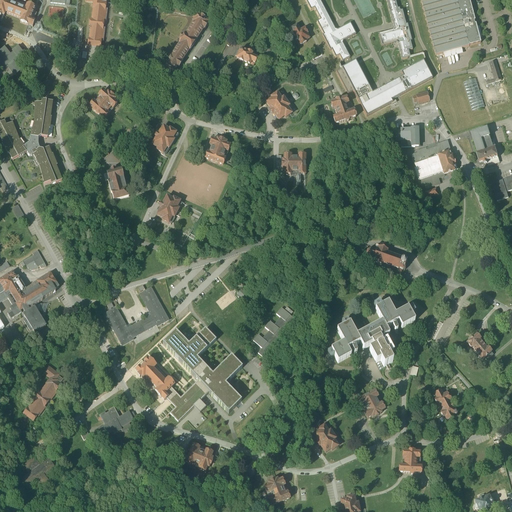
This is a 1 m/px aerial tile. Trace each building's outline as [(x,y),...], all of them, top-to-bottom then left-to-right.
[(28,25),(32,27),(35,21),(33,20),(30,19),(33,13),(33,12),(35,8),(27,5),(26,6),(25,9),(9,2),(10,0),(0,0),(1,0),(0,1),(0,14),(1,15),(1,14),(4,15),(5,12),(21,19),(20,22),(28,25)] [(26,6),(12,0),(10,0),(9,2),(25,9),(26,6)] [(93,0),(93,2),(93,9),(92,19),(90,19),(89,29),(90,29),(89,39),(88,46),(100,47),(101,41),(101,40),(98,40),(99,29),(102,29),(103,21),(100,21),(102,10),(105,10),(105,3),(100,2),(100,0),(93,0)] [(339,56),(342,62),(350,58),(342,44),(343,41),(356,35),(350,24),(337,31),(335,30),(319,0),(305,0),(311,10),(314,8),(320,20),(317,22),(324,35),(322,36),(330,51),(331,50),(335,58),(339,56)] [(398,44),(402,59),(410,57),(408,51),(412,50),(410,41),(412,41),(407,24),(406,25),(402,11),(398,12),(395,0),(386,0),(394,29),(393,31),(379,34),(382,46),(396,43),(398,44)] [(469,47),(456,0),(420,0),(421,2),(420,3),(422,4),(423,8),(422,9),(423,10),(424,14),(423,15),(425,16),(426,19),(425,21),(426,22),(427,25),(426,27),(428,28),(429,31),(428,33),(429,33),(430,37),(429,38),(431,39),(432,43),(431,44),(432,45),(433,49),(432,50),(434,51),(435,56),(443,54),(462,49),(469,47)] [(468,0),(456,0),(469,47),(480,44),(479,39),(476,27),(475,25),(474,22),(475,22),(468,0)] [(165,66),(174,73),(178,68),(179,68),(182,63),(181,62),(189,51),(190,51),(196,42),(196,41),(203,30),(204,31),(208,25),(207,25),(208,22),(204,19),(201,17),(196,14),(193,20),(194,20),(192,22),(194,23),(186,35),(184,37),(182,36),(179,41),(181,42),(179,44),(171,56),(170,55),(167,60),(166,60),(164,63),(166,64),(165,66)] [(304,29),(303,30),(302,29),(299,30),(293,34),(296,40),(295,40),(295,41),(298,46),(300,46),(306,43),(306,42),(309,40),(307,35),(304,29)] [(20,70),(16,65),(13,62),(18,58),(20,60),(25,55),(18,47),(13,51),(14,52),(11,54),(4,47),(0,50),(0,61),(1,62),(0,63),(0,73),(2,73),(2,72),(8,67),(14,75),(20,70)] [(310,54),(313,61),(322,56),(319,49),(310,54)] [(463,55),(462,49),(443,54),(444,60),(463,55)] [(240,50),(239,53),(237,57),(236,59),(239,60),(243,62),(247,64),(250,65),(253,66),(254,64),(255,64),(257,59),(255,58),(251,56),(252,54),(247,52),(242,50),(240,50)] [(353,91),(366,117),(392,103),(393,104),(395,103),(394,100),(395,99),(399,97),(432,79),(423,62),(401,73),(403,77),(392,83),(388,85),(372,93),(355,61),(342,69),(336,72),(348,94),(353,91)] [(489,64),(491,72),(498,70),(495,62),(489,64)] [(2,72),(2,73),(3,75),(7,72),(11,77),(14,75),(8,67),(2,72)] [(501,81),(498,70),(491,72),(492,73),(491,73),(492,75),(492,74),(494,80),(486,83),(486,85),(488,85),(489,85),(493,83),(494,83),(501,81)] [(463,83),(472,112),(484,108),(475,79),(463,83)] [(99,116),(103,120),(108,115),(113,109),(117,104),(114,101),(115,100),(113,98),(113,97),(110,95),(108,93),(106,95),(103,92),(98,96),(100,98),(95,104),(94,102),(89,107),(93,110),(100,116),(99,116)] [(279,93),(277,95),(277,94),(271,98),(272,100),(266,103),(270,108),(269,108),(271,111),(270,112),(272,115),(273,114),(275,116),(278,121),(284,117),(285,119),(291,114),(293,113),(289,107),(283,99),(279,93)] [(416,96),(413,97),(414,103),(417,102),(418,105),(429,102),(427,93),(416,96)] [(349,104),(348,104),(346,99),(341,101),(341,100),(336,102),(336,103),(331,105),(332,110),(334,109),(337,117),(333,119),(335,125),(345,121),(345,122),(349,121),(348,120),(355,118),(353,111),(352,112),(349,104)] [(35,121),(31,134),(41,137),(47,138),(52,102),(42,101),(42,103),(35,103),(35,121)] [(0,121),(0,135),(3,142),(2,142),(8,153),(9,152),(13,159),(18,156),(19,157),(26,152),(24,146),(19,140),(12,123),(6,125),(4,121),(1,123),(0,121)] [(169,149),(174,141),(172,139),(176,133),(170,129),(169,130),(163,127),(160,132),(160,131),(158,135),(157,134),(155,137),(156,138),(154,140),(155,140),(152,145),(157,149),(156,150),(163,154),(167,148),(169,149)] [(411,147),(411,148),(415,148),(418,147),(418,137),(418,132),(419,132),(419,130),(418,130),(418,129),(411,130),(400,130),(394,131),(395,141),(401,141),(401,148),(411,147)] [(476,154),(480,167),(488,164),(487,162),(492,160),(498,158),(496,153),(498,153),(496,146),(493,147),(490,137),(488,130),(482,131),(479,132),(479,133),(472,135),(474,142),(478,154),(476,154)] [(41,137),(31,134),(29,143),(24,146),(26,152),(30,157),(33,155),(43,150),(40,150),(38,144),(38,138),(41,137)] [(211,139),(209,146),(212,147),(209,154),(206,153),(204,159),(209,161),(218,164),(217,164),(222,166),(225,159),(222,159),(225,152),(227,152),(229,146),(225,145),(226,143),(223,142),(223,141),(219,140),(217,139),(216,141),(211,139)] [(424,183),(426,189),(440,184),(438,179),(444,177),(444,176),(455,172),(457,171),(457,170),(454,162),(452,156),(452,157),(451,152),(450,152),(447,142),(436,146),(437,148),(426,151),(426,149),(417,152),(418,154),(411,156),(415,169),(414,169),(415,172),(416,175),(419,185),(424,183)] [(43,150),(33,155),(40,166),(45,184),(51,182),(52,185),(62,181),(49,148),(43,150)] [(284,170),(284,175),(291,175),(297,175),(298,175),(305,175),(305,170),(305,161),(305,156),(298,156),(298,159),(291,159),(291,156),(284,156),(284,161),(282,161),(282,164),(282,168),(282,170),(284,170)] [(112,173),(107,174),(109,181),(109,182),(108,182),(111,194),(112,193),(114,201),(129,197),(127,189),(126,189),(123,178),(121,170),(115,172),(115,170),(111,171),(112,173)] [(0,187),(3,192),(8,189),(0,174),(0,187)] [(492,185),(497,202),(509,199),(507,193),(511,191),(511,178),(503,182),(503,181),(492,185)] [(425,193),(427,199),(438,195),(436,189),(425,193)] [(168,224),(172,217),(174,218),(178,210),(176,208),(180,202),(173,198),(172,200),(166,196),(164,202),(163,202),(162,205),(161,204),(159,208),(160,208),(159,211),(156,216),(162,219),(161,221),(168,224)] [(12,208),(20,222),(25,219),(17,205),(12,208)] [(397,273),(401,274),(402,272),(403,271),(403,270),(404,270),(404,271),(405,270),(404,269),(406,265),(407,264),(407,263),(405,264),(405,263),(406,259),(403,257),(403,258),(402,257),(402,259),(397,257),(398,256),(397,255),(396,257),(392,255),(393,254),(392,253),(391,255),(387,254),(387,252),(389,251),(388,250),(387,251),(385,250),(386,249),(385,248),(382,247),(381,247),(381,249),(379,248),(379,247),(378,247),(378,249),(372,246),(371,250),(371,248),(370,248),(370,250),(368,251),(367,250),(366,251),(367,251),(366,254),(365,254),(365,255),(366,254),(367,257),(366,258),(367,258),(368,257),(368,258),(367,261),(373,263),(372,264),(372,265),(373,264),(375,265),(374,266),(375,267),(375,266),(378,268),(379,268),(380,267),(381,267),(381,268),(383,268),(382,267),(383,265),(387,267),(386,268),(387,269),(388,267),(392,269),(391,270),(392,271),(393,269),(397,271),(397,272),(397,273)] [(31,269),(31,271),(35,270),(38,268),(40,267),(41,269),(44,268),(46,267),(37,251),(32,254),(34,256),(20,263),(23,267),(25,267),(26,268),(28,268),(31,268),(31,269)] [(0,272),(9,267),(7,262),(0,266),(0,272)] [(0,300),(7,297),(9,296),(15,305),(13,306),(10,308),(11,311),(7,313),(10,318),(11,319),(12,319),(20,313),(21,313),(21,312),(20,311),(23,310),(25,314),(23,315),(26,318),(24,320),(30,331),(32,330),(35,333),(46,327),(35,310),(33,306),(37,304),(43,300),(43,299),(56,292),(55,290),(58,288),(59,288),(50,274),(36,282),(37,283),(38,286),(26,293),(24,290),(26,289),(18,277),(17,278),(13,272),(0,279),(0,300)] [(236,297),(239,299),(241,298),(242,299),(245,295),(245,294),(247,293),(246,292),(257,279),(260,276),(257,273),(254,276),(243,289),(242,289),(240,290),(236,294),(238,295),(236,297)] [(37,283),(26,289),(24,290),(26,293),(38,286),(37,283)] [(153,292),(153,290),(151,290),(151,289),(140,295),(146,308),(146,310),(148,310),(150,314),(151,316),(149,318),(143,320),(141,320),(140,322),(139,323),(136,322),(135,325),(130,328),(128,329),(126,327),(124,324),(125,321),(123,321),(116,308),(105,314),(105,315),(104,317),(106,318),(107,319),(106,320),(108,321),(109,322),(108,324),(110,325),(111,326),(110,327),(112,328),(113,329),(112,331),(114,332),(115,332),(114,335),(116,335),(118,339),(118,341),(120,342),(120,343),(120,345),(122,346),(133,340),(133,339),(156,326),(157,327),(168,321),(168,320),(169,318),(167,318),(166,317),(167,315),(165,314),(162,310),(163,308),(161,307),(160,306),(161,304),(159,304),(158,303),(159,301),(157,300),(157,299),(157,297),(155,297),(155,296),(155,294),(153,293),(153,292)] [(352,347),(353,348),(352,349),(354,353),(355,354),(357,353),(357,352),(355,348),(355,347),(354,347),(354,346),(360,343),(364,349),(372,345),(373,346),(373,348),(369,350),(376,363),(381,361),(384,367),(393,362),(389,356),(393,354),(386,341),(382,343),(382,341),(381,340),(389,335),(386,329),(393,325),(393,327),(393,328),(395,332),(396,332),(398,331),(398,330),(396,326),(395,326),(394,325),(398,322),(402,329),(415,322),(408,309),(395,316),(388,303),(375,310),(382,323),(357,336),(350,323),(337,330),(344,343),(331,350),(338,363),(351,356),(348,350),(352,347)] [(287,308),(284,311),(290,316),(293,313),(287,308)] [(295,321),(290,316),(284,311),(281,309),(277,315),(276,315),(280,318),(274,326),(270,322),(270,323),(265,328),(269,332),(262,339),(258,336),(254,342),(253,341),(253,342),(262,349),(258,354),(263,358),(295,321)] [(189,345),(176,332),(162,344),(198,381),(181,398),(175,403),(177,406),(175,408),(170,413),(178,422),(194,407),(200,401),(209,392),(229,413),(242,400),(226,384),(242,368),(231,357),(213,375),(197,359),(216,341),(205,330),(189,345)] [(482,359),(484,360),(487,358),(489,356),(492,353),(492,352),(492,351),(490,350),(489,350),(489,349),(488,350),(480,341),(481,340),(480,340),(480,339),(479,337),(478,337),(475,339),(474,339),(472,341),(469,344),(470,345),(469,346),(472,349),(473,348),(480,357),(479,357),(481,360),(482,359)] [(147,359),(144,362),(146,364),(141,369),(140,367),(136,371),(139,374),(138,375),(140,377),(141,376),(143,378),(145,376),(157,389),(155,391),(161,397),(164,401),(167,398),(168,397),(165,393),(170,388),(171,388),(174,385),(168,378),(167,379),(155,367),(156,366),(150,359),(149,360),(147,359)] [(44,374),(50,379),(55,373),(48,368),(44,374)] [(45,406),(49,401),(49,400),(47,398),(54,390),(56,391),(60,386),(56,383),(58,380),(57,378),(59,376),(55,373),(50,379),(46,384),(47,384),(40,393),(39,392),(34,399),(35,400),(28,408),(23,414),(33,421),(37,416),(38,415),(35,414),(42,405),(44,407),(45,406)] [(168,397),(175,403),(181,398),(171,388),(170,388),(165,393),(168,397)] [(57,392),(56,391),(54,390),(47,398),(49,400),(49,401),(50,402),(57,392)] [(446,420),(447,421),(450,419),(451,420),(454,418),(458,416),(457,414),(457,413),(457,412),(455,411),(449,401),(451,401),(449,397),(447,394),(446,394),(443,390),(440,392),(434,395),(435,396),(434,397),(435,400),(434,400),(437,405),(438,404),(442,413),(441,414),(445,421),(446,420)] [(381,404),(378,397),(374,391),(358,401),(361,407),(364,413),(368,419),(372,417),(373,418),(375,417),(379,416),(379,415),(381,414),(380,412),(384,410),(381,404)] [(167,398),(175,408),(177,406),(175,403),(168,397),(167,398)] [(200,401),(194,407),(200,413),(206,407),(200,401)] [(46,407),(45,406),(44,407),(42,405),(35,414),(38,415),(37,416),(39,417),(46,407)] [(131,427),(129,423),(133,421),(129,413),(124,415),(125,416),(119,419),(114,409),(109,411),(110,413),(105,415),(105,414),(100,416),(101,418),(98,419),(100,421),(102,420),(105,426),(100,429),(95,431),(100,439),(104,437),(106,440),(115,436),(114,434),(121,430),(122,432),(131,427)] [(326,425),(324,427),(324,426),(318,431),(319,432),(313,436),(316,440),(318,444),(317,444),(319,447),(320,446),(322,449),(325,454),(331,450),(332,452),(338,447),(340,446),(336,440),(330,431),(326,425)] [(81,435),(84,440),(90,437),(87,432),(81,435)] [(198,451),(199,448),(194,446),(193,446),(190,451),(191,451),(188,459),(187,459),(185,464),(192,466),(193,464),(200,467),(199,469),(205,472),(207,467),(208,468),(210,465),(212,462),(211,461),(212,459),(210,458),(212,454),(206,451),(205,454),(198,451)] [(410,475),(414,475),(414,474),(421,474),(422,468),(420,468),(420,459),(419,459),(420,453),(415,453),(415,452),(409,451),(409,452),(404,452),(403,458),(405,458),(405,467),(400,466),(399,473),(410,474),(410,475)] [(37,479),(43,487),(49,482),(45,477),(43,474),(48,470),(49,471),(54,467),(47,458),(42,463),(43,464),(40,466),(34,458),(24,466),(24,467),(22,468),(24,470),(26,469),(30,474),(26,477),(25,477),(22,480),(27,487),(31,484),(30,483),(37,479)] [(282,487),(284,486),(282,480),(278,481),(277,480),(274,481),(274,480),(270,482),(271,482),(268,483),(269,485),(264,487),(266,493),(269,492),(271,499),(269,500),(271,506),(276,504),(285,501),(290,499),(287,493),(285,494),(282,487)] [(359,511),(358,503),(357,496),(354,497),(354,496),(347,498),(347,499),(341,501),(342,506),(342,510),(341,510),(341,511),(359,511)] [(494,511),(496,511),(493,504),(494,504),(495,502),(492,496),(491,497),(491,496),(481,500),(480,499),(476,500),(477,502),(476,502),(477,505),(475,506),(474,508),(475,510),(477,511),(479,510),(479,511),(494,511)]
